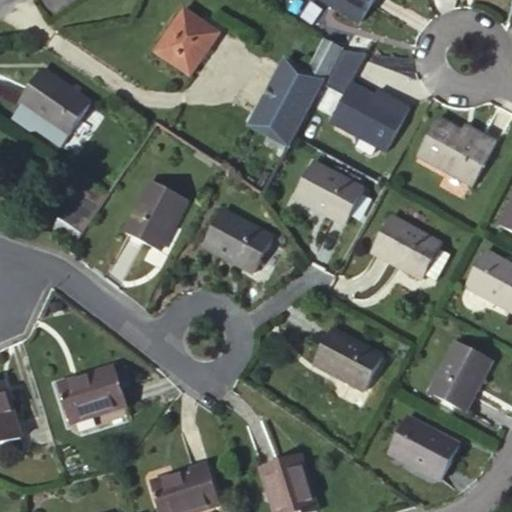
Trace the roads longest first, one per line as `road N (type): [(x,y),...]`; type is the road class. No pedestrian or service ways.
road 1 (residential): [(0,256),(60,273),(137,331),(166,339)]
road 2 (residential): [(487,74),(494,55),(487,36),(459,26),(437,44),(445,78)]
road 3 (residential): [(166,339),(184,372),(209,376),(232,364),(239,328)]
